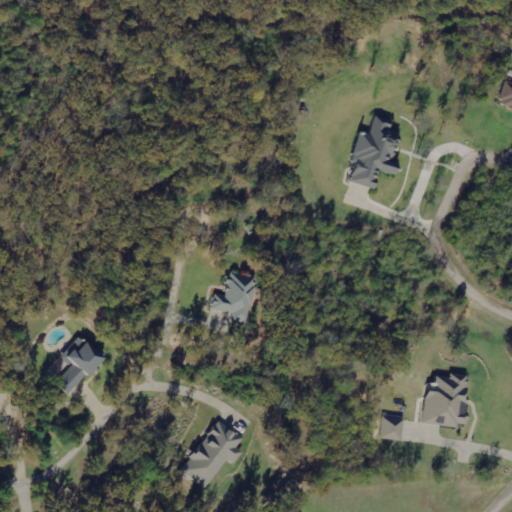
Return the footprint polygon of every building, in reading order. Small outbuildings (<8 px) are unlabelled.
[(511,81),(507,80),(500,103),(511,107),(511,81)] [(377,188),(382,170),(398,174),(401,162),(394,160),(401,137),(391,134),(395,121),(376,116),(371,135),(361,132),(355,156),(358,157),(351,181),(377,188)] [(246,323),(261,277),(234,268),(225,295),(217,293),(213,307),(234,314),(232,318),(246,323)] [(89,372),(93,376),(109,357),(82,334),(63,357),(72,365),(57,382),(71,393),(89,372)] [(425,423),(460,427),(461,423),(465,424),(472,376),(452,373),(452,377),(438,375),(437,384),(430,383),(425,423)] [(403,440),(405,418),(384,417),(382,438),(403,440)] [(236,463),(243,451),(238,448),(245,437),(218,419),(185,472),(209,487),(228,458),(236,463)]
